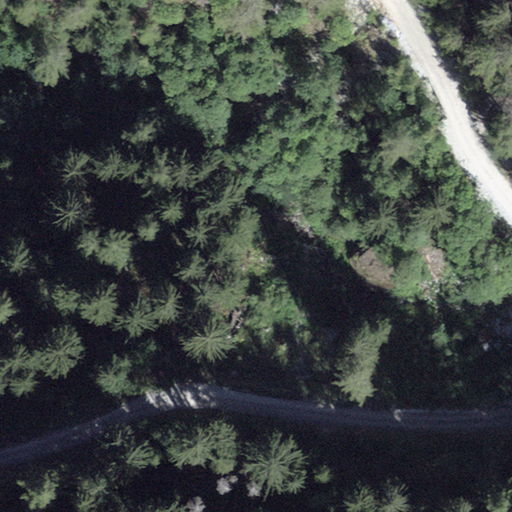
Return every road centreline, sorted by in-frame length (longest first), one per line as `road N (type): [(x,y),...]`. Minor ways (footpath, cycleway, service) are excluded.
road 1 (track): [(0,457),(194,400),(318,416),(511,417)]
road 2 (track): [(511,208),(387,0)]
